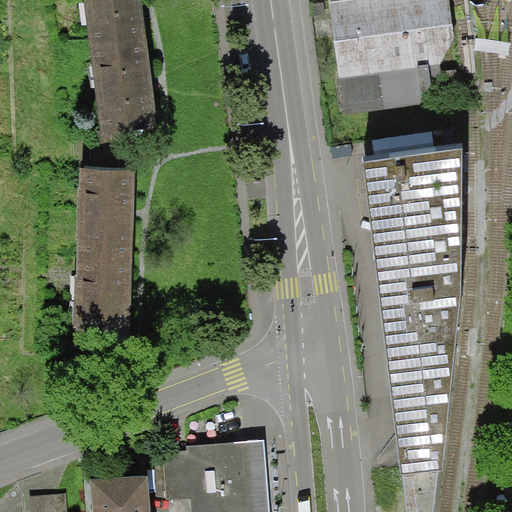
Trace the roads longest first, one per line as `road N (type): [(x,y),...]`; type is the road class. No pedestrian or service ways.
road 1 (primary): [(310,358),(270,0)]
road 2 (residential): [(310,358),(232,374),(0,461)]
road 3 (primary): [(348,511),(335,432),(310,358)]
road 4 (primary): [(310,358),(300,422),(304,511)]
